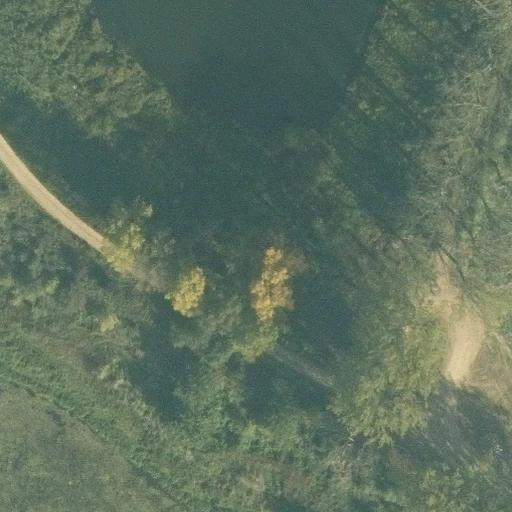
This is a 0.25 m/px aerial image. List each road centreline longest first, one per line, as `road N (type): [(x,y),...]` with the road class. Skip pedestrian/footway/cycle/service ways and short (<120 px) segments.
road 1 (track): [(0,164),(9,180),(403,434),(511,129)]
road 2 (track): [(403,434),(434,485),(498,511)]
